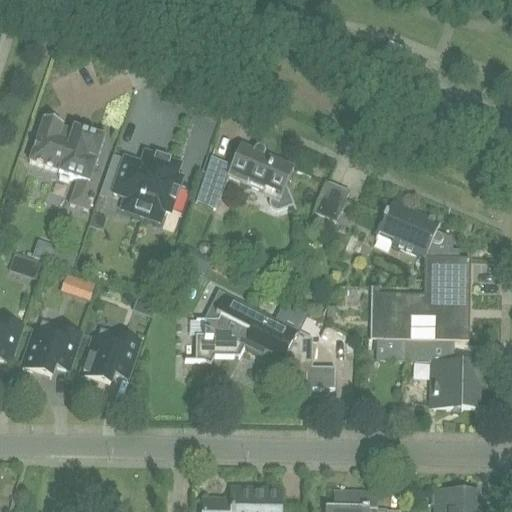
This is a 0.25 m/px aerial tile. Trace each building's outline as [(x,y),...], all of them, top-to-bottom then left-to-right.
[(101,175),(94,172),(104,142),(44,121),(29,164),(59,174),(58,177),(60,177),(59,181),(69,184),(70,181),(96,189),(101,175)] [(262,156),(263,154),(263,152),(263,150),(262,148),(261,146),(259,145),(257,145),(255,146),(253,147),(252,149),(251,151),(239,146),(230,168),(227,178),(263,193),(261,198),(271,202),(270,205),(270,208),(272,211),(274,212),(277,213),(293,207),(283,186),(291,169),(262,156)] [(122,211),(160,224),(164,212),(170,214),(181,180),(175,178),(179,167),(145,155),(141,167),(124,161),(113,195),(126,200),(122,211)] [(213,211),(227,178),(230,168),(210,159),(194,203),(213,211)] [(334,223),(348,192),(326,182),(312,214),(334,223)] [(423,261),(435,232),(438,225),(390,204),(374,241),(423,261)] [(469,261),(450,260),(451,239),(435,232),(423,261),(422,297),(377,296),(376,317),(382,317),(382,341),(466,344),(469,261)] [(311,369),(311,341),(238,304),(243,293),(221,281),(215,293),(225,298),(216,316),(219,318),(216,323),(205,322),(204,339),(194,339),(194,364),(201,364),(209,368),(214,359),(238,360),(242,351),(263,361),(265,356),(305,376),(304,391),(334,391),(334,369),(311,369)] [(0,364),(9,368),(22,331),(0,323),(0,364)] [(34,334),(21,371),(50,381),(54,370),(68,374),(81,337),(55,328),(51,340),(34,334)] [(93,341),(80,378),(109,388),(113,376),(127,381),(139,344),(113,335),(110,347),(93,341)] [(453,344),(405,344),(376,344),(376,364),(404,364),(435,365),(433,412),(478,413),(479,366),(452,365),(453,344)] [(200,511),(277,511),(278,492),(229,491),(229,503),(201,502),(200,511)] [(376,511),(376,494),(332,493),(331,511),(323,511),(322,511),(376,511)] [(433,495),(432,511),(474,511),(474,495),(433,495)]
